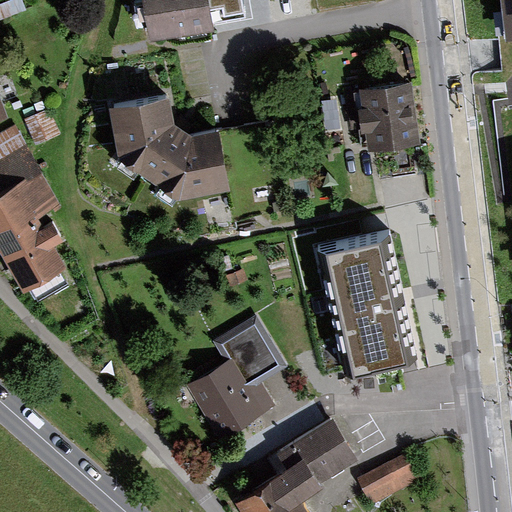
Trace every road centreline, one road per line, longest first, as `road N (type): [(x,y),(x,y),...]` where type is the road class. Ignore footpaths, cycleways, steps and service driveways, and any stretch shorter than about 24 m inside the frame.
road 1 (secondary): [(435,0),(497,511)]
road 2 (residential): [(0,287),(214,511)]
road 3 (unknown): [(270,437),(338,411),(462,396)]
road 4 (primary): [(0,399),(126,511)]
